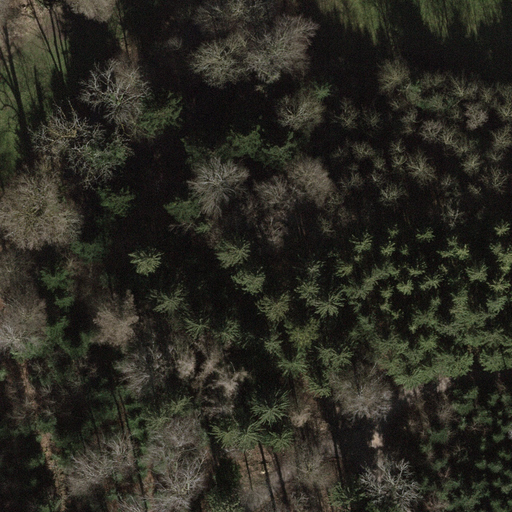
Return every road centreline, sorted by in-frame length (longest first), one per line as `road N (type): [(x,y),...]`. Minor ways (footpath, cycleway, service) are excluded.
road 1 (track): [(236,13),(234,65),(99,202),(27,296),(0,353)]
road 2 (track): [(238,511),(418,385),(511,373)]
